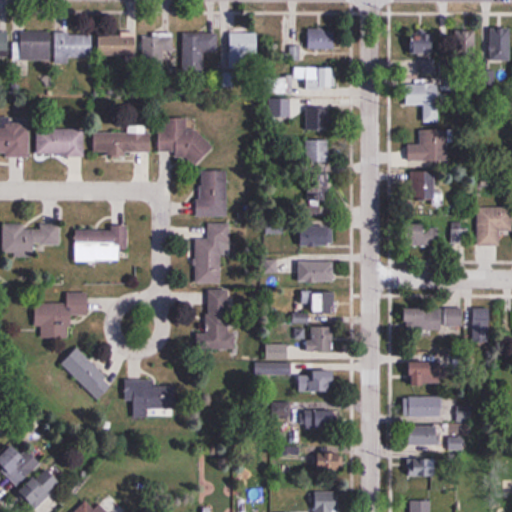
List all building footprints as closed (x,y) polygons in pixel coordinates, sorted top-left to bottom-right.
[(475,27),(452,29),(455,60),(477,58),(475,27)] [(511,27),(492,27),(492,60),(511,60),(511,27)] [(336,30),(308,30),(308,49),(336,49),(336,30)] [(410,55),(437,55),(437,30),(410,30),(410,55)] [(0,59),(8,60),(8,31),(0,31),(0,59)] [(51,61),(51,32),(18,32),(18,61),(51,61)] [(56,60),(92,60),(92,33),(56,33),(56,60)] [(229,56),(259,56),(259,33),(229,33),(229,56)] [(135,56),(136,34),(99,34),(99,56),(135,56)] [(142,62),(165,62),(165,54),(174,54),(174,34),(142,34),(142,62)] [(203,70),(203,52),(218,52),(218,34),(182,34),(182,70),(203,70)] [(435,72),(434,60),(422,61),(423,73),(435,72)] [(336,89),(336,67),(293,66),(293,77),(280,77),(280,92),(302,93),(302,88),(336,89)] [(460,88),(462,81),(456,79),(454,87),(460,88)] [(407,105),(424,105),(424,123),(439,123),(439,83),(407,83),(407,105)] [(330,108),(306,108),(306,130),(330,130),(330,108)] [(187,118),(164,117),(164,129),(159,129),(159,152),(176,152),(176,159),(209,160),(209,139),(200,139),(201,129),(187,129),(187,118)] [(0,155),(29,156),(29,128),(0,127),(0,155)] [(85,156),(85,129),(37,129),(37,156),(85,156)] [(420,129),(420,142),(409,142),(409,163),(447,163),(447,129),(420,129)] [(93,132),(94,154),(152,154),(151,132),(93,132)] [(330,163),(330,139),(305,139),(305,163),(330,163)] [(228,216),(228,170),(198,170),(198,216),(228,216)] [(418,204),(443,204),(443,192),(437,192),(437,172),(418,172),(418,204)] [(330,203),(330,174),(309,174),(309,203),(330,203)] [(511,206),(478,206),(478,245),(500,245),(500,231),(511,231),(511,206)] [(195,283),(226,283),(228,223),(209,223),(209,238),(196,238),(195,283)] [(451,223),(451,243),(468,243),(468,223),(451,223)] [(3,254),(35,254),(35,245),(61,245),(61,226),(3,225),(3,254)] [(440,225),(410,225),(410,245),(440,245),(440,225)] [(301,245),(335,245),(335,226),(301,226),(301,245)] [(128,247),(128,228),(75,228),(76,261),(121,261),(121,247),(128,247)] [(300,281),(336,281),(336,261),(300,261),(300,281)] [(208,290),(208,332),(200,332),(200,349),(233,349),(234,290),(208,290)] [(336,291),(302,291),(302,321),(309,321),(309,314),(336,314),(336,291)] [(41,338),(70,338),(71,314),(89,314),(89,293),(67,293),(67,302),(36,302),(36,328),(41,328),(41,338)] [(463,308),(444,308),(407,307),(406,330),(444,331),(444,327),(463,327),(463,308)] [(473,308),(473,340),(491,340),(491,308),(473,308)] [(335,351),(335,326),(309,326),(309,351),(335,351)] [(289,358),(289,343),(266,343),(266,358),(289,358)] [(78,347),(62,363),(97,399),(113,383),(78,347)] [(292,374),(292,361),(255,361),(255,374),(292,374)] [(444,362),(410,362),(410,385),(444,385),(444,362)] [(299,372),(299,391),(336,391),(336,372),(299,372)] [(126,401),(134,401),(134,416),(176,416),(176,381),(126,381),(126,401)] [(443,417),(443,396),(407,396),(407,417),(443,417)] [(338,410),(303,410),(303,428),(338,428),(338,410)] [(439,445),(439,425),(410,425),(410,445),(439,445)] [(0,457),(0,466),(18,484),(41,462),(26,447),(22,452),(14,444),(0,457)] [(343,452),(319,452),(319,470),(343,470),(343,452)] [(433,459),(409,459),(409,478),(433,478),(433,459)] [(63,484),(47,467),(21,490),(37,508),(63,484)] [(338,511),(338,491),(314,491),(314,511),(338,511)] [(74,511),(105,511),(90,497),(74,511)] [(431,511),(432,499),(410,499),(410,511),(431,511)]
